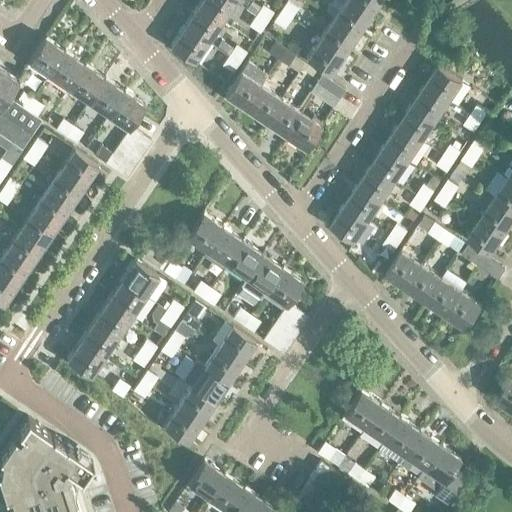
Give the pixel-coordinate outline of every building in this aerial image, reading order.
[(199,0),(197,3),(221,19),(233,0),(199,0)] [(290,0),(286,0),(280,8),(291,16),(298,5),(290,0)] [(353,0),(343,0),(333,15),(357,31),(370,11),(353,0)] [(353,0),(370,11),(377,0),(353,0)] [(197,3),(184,23),(207,39),(221,19),(197,3)] [(262,3),(255,13),(266,20),(273,10),(262,3)] [(291,16),(280,8),(273,19),(284,26),(291,16)] [(266,20),(255,13),(248,23),(259,30),(266,20)] [(333,15),(320,35),(343,51),(357,31),(333,15)] [(207,39),(184,23),(170,43),(194,59),(207,39)] [(28,59),(48,72),(64,48),(44,35),(28,59)] [(343,51),(320,35),(306,56),(330,71),(343,51)] [(267,50),(278,57),(284,47),(274,40),(267,50)] [(236,43),(230,53),(240,60),(246,50),(236,43)] [(284,47),(278,57),(288,63),(294,53),(284,47)] [(48,72),(68,86),(85,62),(64,48),(48,72)] [(240,60),(230,53),(223,63),(233,70),(240,60)] [(245,105),(261,82),(267,72),(247,59),(225,92),(245,105)] [(0,109),(32,132),(42,117),(36,113),(26,106),(16,99),(6,92),(18,74),(0,61),(0,109)] [(439,61),(426,81),(449,97),(463,77),(439,61)] [(68,86),(89,99),(105,76),(85,62),(68,86)] [(322,72),(316,81),(339,96),(345,87),(322,72)] [(89,99),(109,113),(125,89),(105,76),(89,99)] [(339,96),(316,81),(310,89),(333,105),(339,96)] [(426,81),(412,101),(436,117),(449,97),(426,81)] [(245,105),(265,119),(281,95),(261,82),(245,105)] [(26,106),(33,96),(23,89),(16,99),(26,106)] [(125,89),(109,113),(129,126),(145,102),(125,89)] [(265,119),(285,132),(301,109),(281,95),(265,119)] [(36,113),(43,103),(33,96),(26,106),(36,113)] [(412,101),(399,121),(422,137),(436,117),(412,101)] [(477,102),(470,112),(481,119),(488,109),(477,102)] [(460,105),(453,115),(463,122),(474,129),(481,119),(470,112),(460,105)] [(32,132),(0,109),(0,132),(22,147),(32,132)] [(301,109),(285,132),(306,146),(324,119),(313,112),(311,115),(301,109)] [(56,127),(65,134),(73,123),(63,116),(56,127)] [(399,121),(385,141),(409,157),(422,137),(399,121)] [(73,123),(65,134),(75,141),(83,130),(73,123)] [(126,174),(151,137),(131,124),(113,150),(106,160),(126,174)] [(36,135),(29,146),(40,153),(47,143),(36,135)] [(475,137),(467,147),(478,154),(485,144),(475,137)] [(385,141),(372,161),(395,177),(409,157),(385,141)] [(449,142),(443,152),(453,159),(460,149),(449,142)] [(106,160),(113,150),(102,143),(95,153),(106,160)] [(40,153),(29,146),(22,156),(33,163),(40,153)] [(74,146),(61,165),(84,181),(97,162),(74,146)] [(478,154),(467,147),(460,158),(471,165),(478,154)] [(453,159),(443,152),(436,162),(447,169),(453,159)] [(1,154),(0,155),(0,168),(5,172),(12,162),(1,154)] [(372,161),(358,182),(382,197),(395,177),(372,161)] [(61,165),(47,186),(71,202),(84,181),(61,165)] [(511,176),(508,174),(495,194),(511,206),(511,176)] [(9,175),(2,185),(13,192),(20,182),(9,175)] [(448,177),(441,187),(451,194),(458,184),(448,177)] [(423,181),(416,192),(427,199),(433,188),(423,181)] [(358,182),(345,202),(368,217),(382,197),(358,182)] [(13,192),(2,185),(0,188),(0,198),(6,203),(13,192)] [(47,186),(34,206),(57,222),(71,202),(47,186)] [(451,194),(441,187),(434,198),(444,205),(451,194)] [(427,199),(416,192),(409,202),(420,209),(427,199)] [(511,206),(495,194),(481,214),(505,230),(511,219),(511,206)] [(368,217),(345,202),(331,222),(355,238),(368,217)] [(34,206),(20,226),(44,242),(57,222),(34,206)] [(407,214),(413,218),(418,212),(412,207),(407,214)] [(186,234),(207,247),(223,224),(202,210),(186,234)] [(505,230),(481,214),(467,234),(491,250),(505,230)] [(435,219),(427,230),(431,232),(437,236),(445,226),(435,219)] [(397,222),(390,232),(400,238),(407,228),(397,222)] [(207,247),(227,261),(243,237),(223,224),(207,247)] [(20,226),(7,246),(30,262),(44,242),(20,226)] [(455,233),(445,226),(437,236),(447,244),(455,233)] [(400,238),(390,232),(384,242),(394,249),(400,238)] [(227,261),(247,275),(263,251),(243,237),(227,261)] [(141,254),(158,265),(167,250),(150,239),(141,254)] [(462,252),(480,264),(487,255),(469,242),(462,252)] [(7,246),(0,255),(0,270),(16,282),(30,262),(7,246)] [(386,270),(406,284),(422,261),(402,247),(386,270)] [(247,275),(267,288),(283,265),(263,251),(247,275)] [(487,255),(480,264),(499,277),(505,267),(487,255)] [(135,256),(121,276),(145,292),(158,272),(135,256)] [(163,268),(174,275),(181,265),(170,258),(163,268)] [(406,284),(426,298),(442,274),(422,261),(406,284)] [(267,288),(286,301),(288,299),(303,278),(283,265),(267,288)] [(16,282),(0,270),(0,300),(3,302),(16,282)] [(426,298),(446,312),(462,288),(442,274),(426,298)] [(121,276),(108,296),(131,312),(145,292),(121,276)] [(192,289),(203,296),(210,285),(199,278),(192,289)] [(210,285),(203,296),(213,302),(220,292),(210,285)] [(462,288),(446,312),(466,325),(482,302),(462,288)] [(108,296),(94,317),(118,333),(131,312),(108,296)] [(172,297),(166,307),(176,314),(183,304),(172,297)] [(187,308),(198,315),(205,304),(194,297),(187,308)] [(288,299),(286,301),(263,336),(283,350),(308,313),(288,299)] [(233,316),(243,322),(250,312),(240,306),(233,316)] [(176,314),(166,307),(159,318),(169,324),(176,314)] [(250,312),(243,322),(253,329),(260,319),(250,312)] [(94,317),(81,337),(104,353),(118,333),(94,317)] [(232,322),(218,343),(241,359),(255,338),(232,322)] [(174,327),(167,338),(177,345),(184,335),(174,327)] [(146,336),(139,347),(149,353),(156,343),(146,336)] [(104,353),(81,337),(67,357),(91,373),(104,353)] [(177,345),(167,338),(160,348),(170,355),(177,345)] [(218,343),(204,363),(228,379),(241,359),(218,343)] [(149,353),(139,347),(132,357),(143,364),(149,353)] [(193,379),(202,356),(193,352),(184,376),(193,379)] [(204,363),(191,383),(214,399),(228,379),(204,363)] [(150,385),(167,395),(170,390),(153,380),(157,375),(147,367),(140,378),(150,385)] [(496,396),(511,406),(511,372),(496,396)] [(111,387),(122,395),(129,384),(119,377),(111,387)] [(143,395),(150,385),(140,378),(133,388),(143,395)] [(191,383),(177,403),(200,419),(214,399),(191,383)] [(344,410),(364,424),(380,401),(360,387),(344,410)] [(364,424),(384,438),(400,414),(380,401),(364,424)] [(200,419),(177,403),(163,423),(187,439),(200,419)] [(81,511),(68,474),(69,473),(68,473),(71,469),(79,474),(81,476),(92,459),(27,414),(0,453),(0,456),(1,458),(0,464),(0,481),(5,495),(10,494),(12,501),(7,502),(10,511),(81,511)] [(398,460),(420,428),(400,414),(384,438),(403,451),(398,460)] [(413,458),(424,465),(440,442),(420,428),(398,460),(408,466),(413,458)] [(318,450),(328,457),(335,447),(325,440),(318,450)] [(440,442),(424,465),(444,479),(460,455),(440,442)] [(187,480),(207,494),(224,471),(203,457),(187,480)] [(320,459),(314,468),(335,482),(341,473),(320,459)] [(347,471),(357,478),(364,467),(354,460),(347,471)] [(364,467),(357,478),(367,484),(374,474),(364,467)] [(314,468),(308,477),(328,491),(335,482),(314,468)] [(207,494),(228,508),(244,484),(224,471),(207,494)] [(308,477),(302,486),(322,500),(328,491),(308,477)] [(228,508),(233,511),(254,511),(264,498),(244,484),(228,508)] [(322,500),(302,486),(296,495),(316,509),(322,500)] [(387,498),(397,504),(404,493),(394,486),(387,498)] [(404,493),(397,504),(407,511),(415,500),(404,493)] [(264,498),(254,511),(283,511),(284,511),(264,498)]
